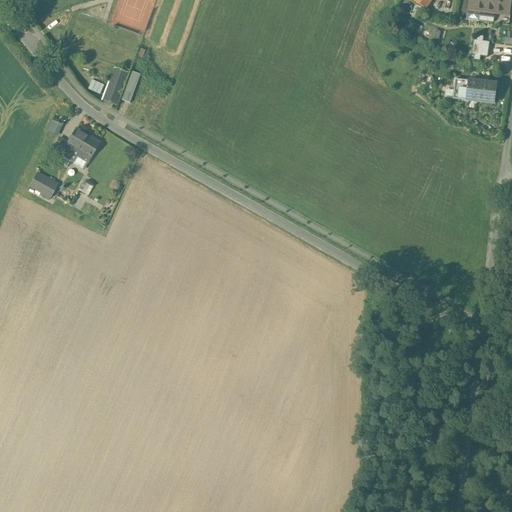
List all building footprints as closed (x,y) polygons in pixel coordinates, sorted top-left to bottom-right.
[(411,0),(413,1),(409,7),(422,16),(431,0),(411,0)] [(493,0),(471,0),(470,9),(492,12),(493,0)] [(509,0),(493,0),(492,12),(508,14),(509,0)] [(491,23),(479,21),(477,33),(489,35),(491,23)] [(489,35),(477,33),(473,61),(485,63),(489,35)] [(115,69),(109,85),(108,85),(102,101),(105,102),(104,104),(111,109),(113,105),(116,106),(129,74),(115,69)] [(132,72),(122,101),(130,104),(140,75),(132,72)] [(94,79),(90,89),(103,94),(106,84),(94,79)] [(496,84),(470,81),(468,101),(494,104),(496,84)] [(60,125),(52,121),(47,132),(55,136),(60,125)] [(75,129),(67,143),(59,139),(51,151),(65,159),(65,158),(73,163),(77,157),(87,164),(99,143),(75,129)] [(57,185),(37,174),(29,187),(46,196),(49,198),(57,185)] [(92,187),(82,182),(78,191),(87,196),(92,187)]
